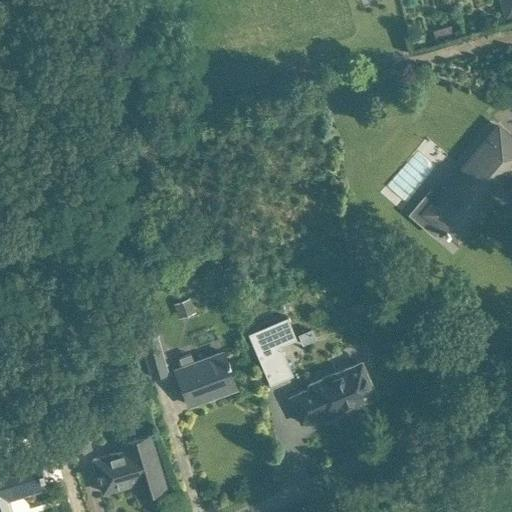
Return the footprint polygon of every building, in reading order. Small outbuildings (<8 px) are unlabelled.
[(511,0),(501,0),(508,19),(511,17),(511,0)] [(412,47),(422,44),(419,34),(409,37),(412,47)] [(430,188),(408,214),(434,236),(442,226),(457,240),(467,229),(493,199),(511,215),(511,179),(510,178),(511,176),(511,144),(495,130),(439,196),(430,188)] [(357,256),(354,259),(355,263),(358,266),(362,266),(365,263),(365,258),(361,256),(357,256)] [(371,282),(379,319),(393,316),(384,279),(371,282)] [(194,312),(190,298),(173,304),(178,317),(194,312)] [(287,316),(248,333),(269,384),(292,374),(280,345),(296,338),(287,316)] [(151,379),(168,374),(154,325),(137,330),(151,379)] [(235,387),(228,369),(226,365),(229,365),(227,361),(225,362),(221,352),(193,363),(190,354),(179,358),(182,367),(175,369),(188,405),(210,396),(208,391),(233,382),(234,387),(235,387)] [(311,388),(290,397),(301,422),(322,413),(323,417),(326,415),(340,410),(341,412),(359,404),(358,402),(375,395),(361,362),(309,384),(311,388)] [(64,423),(73,453),(89,449),(80,419),(64,423)] [(43,429),(52,459),(68,455),(60,425),(43,429)] [(124,450),(93,459),(97,472),(95,473),(97,479),(99,479),(102,491),(122,485),(144,479),(148,492),(165,487),(159,467),(149,434),(122,442),(124,450)] [(45,487),(39,468),(36,458),(0,468),(0,511),(8,511),(12,511),(8,498),(12,497),(12,491),(24,488),(25,493),(45,487)] [(80,480),(88,500),(98,497),(90,476),(80,480)]
